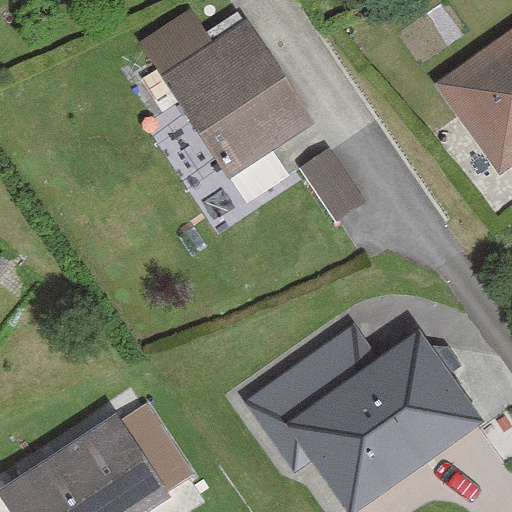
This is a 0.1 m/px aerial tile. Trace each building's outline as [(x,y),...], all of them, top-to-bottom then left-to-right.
[(511,163),(511,28),(425,94),(490,180),(511,163)] [(302,134),(240,35),(156,88),(218,186),(302,134)] [(294,182),(326,232),(360,210),(327,160),(294,182)] [(342,511),(465,423),(402,338),(370,360),(347,329),(236,410),(271,457),(285,447),(332,511),(342,511)] [(143,511),(153,506),(102,425),(0,490),(0,511),(143,511)]
